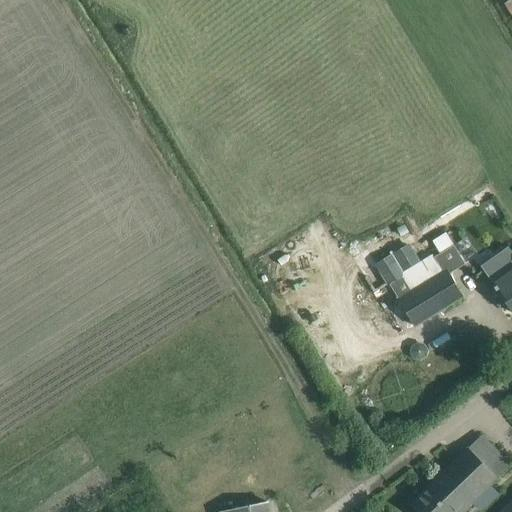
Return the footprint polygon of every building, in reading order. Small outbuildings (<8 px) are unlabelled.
[(449,274),(465,264),(463,262),(470,258),(460,241),(433,257),(432,254),(425,258),(427,262),(407,274),(405,271),(400,273),(402,276),(389,284),(415,326),(463,297),(449,274)] [(481,266),(480,266),(495,287),(494,288),(496,291),(497,290),(511,311),(511,252),(508,247),(495,256),(497,260),(498,260),(484,270),(481,266)] [(410,503),(418,511),(464,511),(472,505),(470,504),(496,479),(467,449),(410,503)] [(511,511),(511,500),(500,511),(511,511)] [(269,511),(268,503),(225,511),(269,511)]
